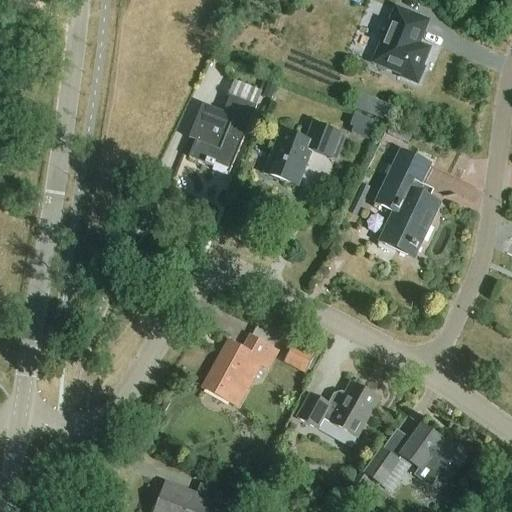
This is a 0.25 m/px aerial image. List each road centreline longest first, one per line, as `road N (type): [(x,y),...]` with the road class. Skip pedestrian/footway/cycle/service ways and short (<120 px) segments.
road 1 (residential): [(430,371),(234,272),(206,275),(180,303),(118,408),(80,426),(21,420)]
road 2 (tertiary): [(21,420),(78,0)]
road 3 (residential): [(430,371),(487,250),(511,66)]
